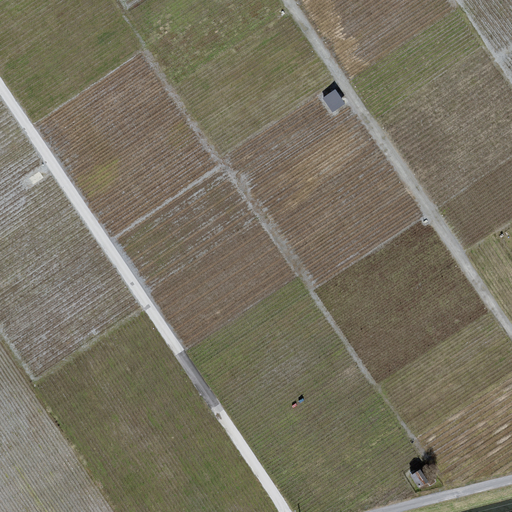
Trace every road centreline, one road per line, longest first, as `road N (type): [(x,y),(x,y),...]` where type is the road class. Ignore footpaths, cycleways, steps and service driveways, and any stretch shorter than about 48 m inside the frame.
road 1 (track): [(0,88),(283,511)]
road 2 (track): [(283,0),(511,340)]
